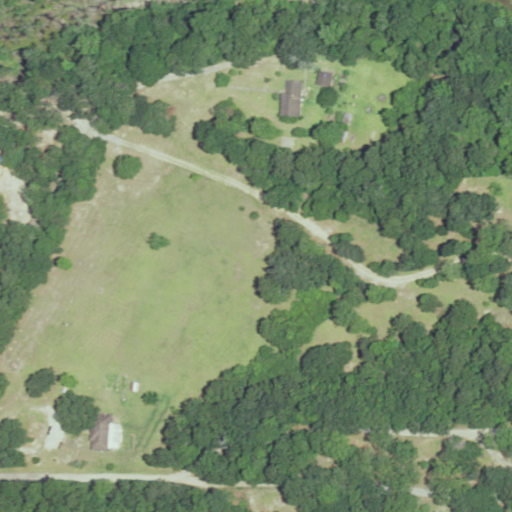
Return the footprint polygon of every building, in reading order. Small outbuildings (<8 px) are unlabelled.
[(316,81),(318,67),(332,69),(330,84),(316,81)] [(279,112),(281,89),(285,90),(286,77),(302,78),(299,113),(279,112)] [(335,137),(344,110),(351,112),(342,140),(335,137)] [(129,388),(130,379),(137,380),(135,389),(129,388)] [(139,388),(140,380),(147,381),(146,389),(139,388)] [(90,447),(91,438),(89,438),(90,419),(92,420),(93,410),(113,412),(111,448),(90,447)]
